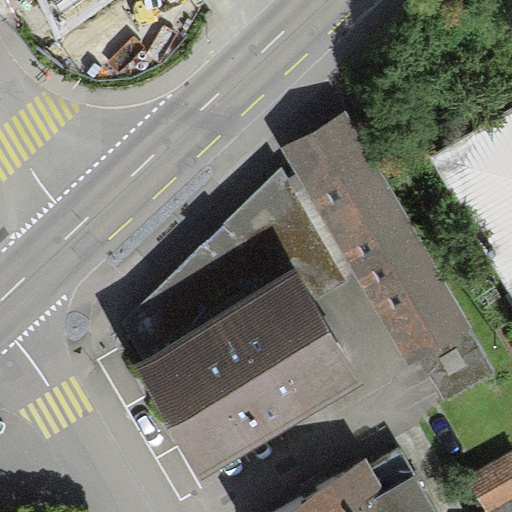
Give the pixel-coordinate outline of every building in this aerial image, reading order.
[(111,0),(39,0),(56,34),(111,0)] [(511,267),(511,85),(423,141),(505,271),(511,267)] [(347,112),(282,149),(298,175),(357,277),(409,368),(421,361),(474,330),(347,112)] [(280,165),(111,324),(139,369),(299,277),(314,302),(357,277),(298,175),(289,180),(280,165)] [(299,277),(139,369),(203,479),(363,387),(314,302),(299,277)] [(497,372),(474,330),(421,361),(446,400),(497,372)] [(423,511),(374,425),(225,511),(423,511)] [(511,438),(510,434),(448,469),(466,502),(511,475),(511,438)]
